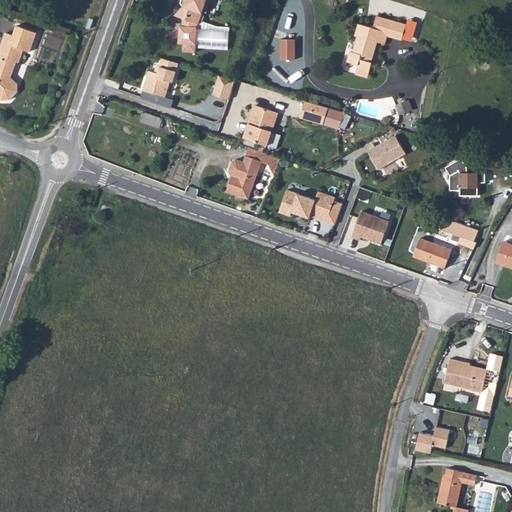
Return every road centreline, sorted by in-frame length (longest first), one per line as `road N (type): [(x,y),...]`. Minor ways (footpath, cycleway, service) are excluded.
road 1 (residential): [(447,297),(101,174)]
road 2 (unclassified): [(386,511),(408,406),(447,297)]
road 3 (secondary): [(72,125),(116,0)]
